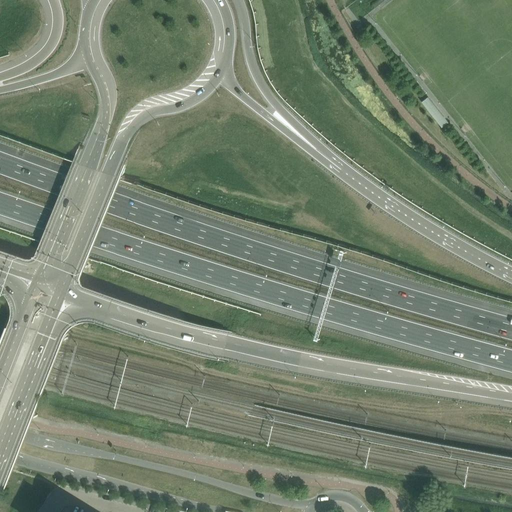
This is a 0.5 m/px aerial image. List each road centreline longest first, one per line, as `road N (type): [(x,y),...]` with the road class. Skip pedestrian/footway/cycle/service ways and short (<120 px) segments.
road 1 (motorway): [(511,328),(225,242),(0,163)]
road 2 (motorway): [(0,203),(511,361)]
road 3 (motorway): [(62,291),(273,354),(511,397)]
road 4 (secondary): [(311,507),(0,430)]
road 5 (secondary): [(62,291),(129,124),(147,108),(191,96),(213,74)]
road 6 (secondary): [(93,62),(108,107),(39,283)]
road 7 (secondary): [(0,454),(226,511)]
road 8 (motorway): [(338,172),(257,79),(239,0)]
road 9 (motorway): [(511,279),(338,172)]
road 10 (secondary): [(0,448),(62,291)]
road 11 (motorway): [(338,172),(213,74)]
